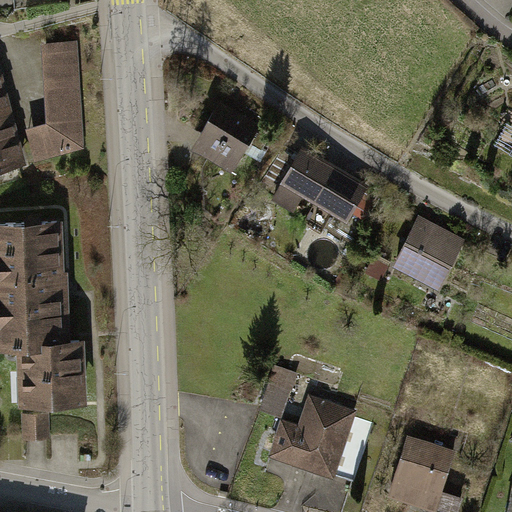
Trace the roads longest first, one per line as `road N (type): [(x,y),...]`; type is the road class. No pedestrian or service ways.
road 1 (tertiary): [(149,508),(125,18)]
road 2 (residential): [(511,235),(326,129),(166,23),(125,18)]
road 3 (residential): [(0,483),(149,508)]
